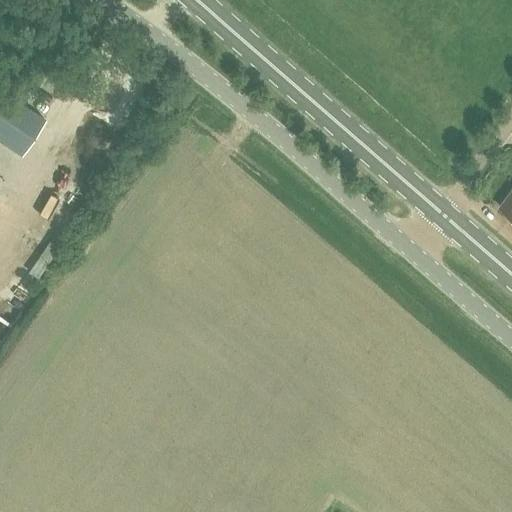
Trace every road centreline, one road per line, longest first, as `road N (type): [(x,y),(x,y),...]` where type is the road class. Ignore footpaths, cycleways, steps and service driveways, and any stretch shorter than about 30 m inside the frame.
road 1 (unclassified): [(511,337),(227,90),(103,0)]
road 2 (primary): [(511,274),(200,0)]
